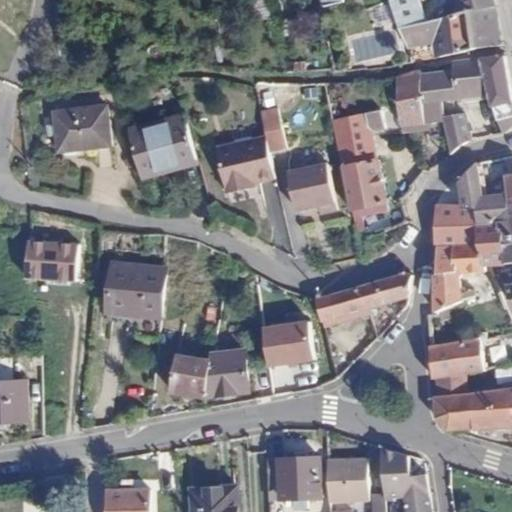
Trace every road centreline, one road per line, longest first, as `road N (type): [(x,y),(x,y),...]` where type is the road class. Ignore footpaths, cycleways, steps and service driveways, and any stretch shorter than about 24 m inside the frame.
road 1 (residential): [(0,188),(190,228),(282,274),(323,285),(425,258)]
road 2 (residential): [(0,461),(305,409),(368,424)]
road 3 (residential): [(425,258),(429,197),(467,152),(511,142)]
